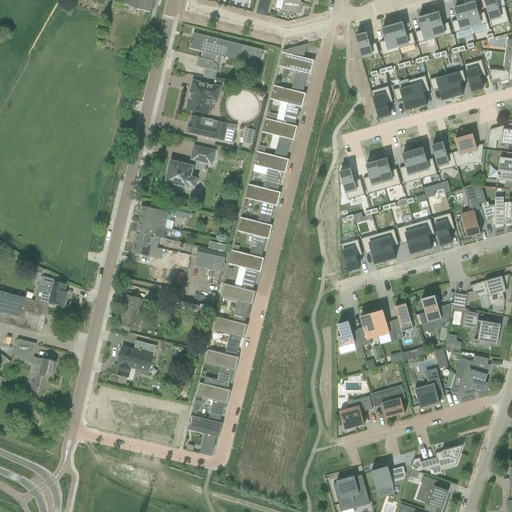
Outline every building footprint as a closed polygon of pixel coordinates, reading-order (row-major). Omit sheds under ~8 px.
[(123,0),(123,3),(135,8),(135,9),(152,13),(154,0),(123,0)] [(205,0),(196,0),(196,4),(237,13),(239,7),(205,0)] [(259,0),(256,14),(266,16),(269,0),(259,0)] [(300,15),(303,4),(288,0),(284,0),(282,10),(300,15)] [(495,0),(484,0),(492,28),(509,23),(505,7),(498,9),(495,0)] [(475,3),(464,6),(471,29),(488,24),(484,13),(478,15),(475,3)] [(64,6),(62,11),(70,16),(73,11),(64,6)] [(457,20),(451,22),(454,33),(471,29),(464,6),(454,9),(457,20)] [(439,13),(428,16),(435,39),(451,34),(448,23),(442,25),(439,13)] [(421,31),(415,33),(418,44),(435,39),(428,16),(418,19),(421,31)] [(402,23),(392,26),(399,52),(400,51),(399,49),(415,45),(412,33),(406,35),(402,23)] [(385,41),(379,43),(383,56),(399,52),(392,26),(382,29),(385,41)] [(214,55),(250,64),(252,57),(261,59),(263,50),(193,33),(191,42),(190,42),(189,45),(190,45),(189,49),(202,52),(201,58),(198,58),(195,67),(217,72),(218,67),(212,61),(214,55)] [(366,33),(355,37),(362,60),(379,55),(376,44),(370,45),(366,33)] [(314,62),(314,61),(303,59),(307,45),(282,51),(278,67),(301,73),(298,85),(304,87),(307,74),(310,75),(314,62)] [(481,60),(464,65),(472,93),(483,90),(480,78),(486,76),(481,60)] [(509,72),(488,70),(492,81),(500,79),(501,82),(508,80),(508,83),(511,81),(511,62),(510,62),(509,72)] [(463,71),(446,75),(453,98),(463,96),(460,84),(466,82),(463,71)] [(446,75),(429,80),(433,91),(439,89),(442,101),(453,98),(446,75)] [(425,76),(408,81),(416,109),(427,106),(423,94),(430,92),(425,76)] [(409,86),(393,90),(396,101),(403,100),(406,112),(416,109),(408,81),(409,86)] [(207,115),(211,100),(216,102),(220,88),(193,82),(186,110),(207,115)] [(302,108),(305,95),(306,94),(274,86),(270,100),(288,104),(284,117),(296,120),(299,107),(302,108)] [(388,87),(371,92),(379,119),(390,116),(386,104),(393,103),(388,87)] [(227,124),(192,116),(190,123),(187,133),(224,141),(227,124)] [(294,141),(297,128),(297,127),(265,119),(262,133),(279,137),(276,150),(287,153),(291,140),(294,141)] [(502,142),(501,144),(511,145),(511,123),(498,128),(497,133),(491,132),(491,130),(490,130),(488,148),(496,149),(497,141),(502,142)] [(248,128),(244,142),(253,145),(257,131),(248,128)] [(472,135),(455,140),(458,152),(453,153),(457,168),(472,163),(481,164),(483,144),(476,147),(472,135)] [(443,143),(432,146),(439,172),(456,167),(453,153),(446,155),(443,143)] [(194,147),(191,160),(211,165),(215,152),(194,147)] [(423,149),(412,152),(420,180),(437,175),(433,159),(426,161),(423,149)] [(285,174),(289,160),(257,152),(253,166),(268,169),(265,182),(279,186),(282,173),(285,174)] [(406,167),(399,169),(404,184),(420,180),(412,152),(402,155),(406,167)] [(511,153),(507,153),(506,159),(503,158),(503,159),(500,158),(498,172),(502,172),(501,179),(500,181),(511,182),(511,153)] [(387,159),(376,162),(384,190),(401,185),(396,169),(390,171),(387,159)] [(171,162),(166,182),(188,188),(188,187),(191,177),(193,167),(171,162)] [(369,177),(363,179),(368,195),(384,190),(376,162),(366,165),(369,177)] [(351,169),(340,173),(348,200),(365,195),(360,180),(354,181),(351,169)] [(447,182),(441,184),(444,194),(450,192),(447,182)] [(249,185),(245,199),(268,204),(264,217),(271,219),(274,206),(277,207),(280,194),(281,193),(249,185)] [(435,186),(423,189),(426,199),(435,196),(434,192),(436,192),(435,186)] [(473,186),(464,189),(471,212),(474,211),(480,209),(479,208),(476,196),(473,186)] [(476,196),(477,196),(482,195),(479,187),(473,186),(476,196)] [(425,195),(416,198),(418,204),(426,201),(425,195)] [(489,206),(488,202),(481,204),(486,221),(492,219),(493,227),(495,227),(495,229),(504,227),(504,225),(505,225),(505,228),(508,227),(511,225),(511,198),(509,198),(508,202),(489,206)] [(172,206),(170,214),(189,219),(190,211),(172,206)] [(168,214),(167,213),(159,211),(142,208),(139,223),(165,229),(168,214)] [(461,215),(467,239),(481,235),(474,211),(471,212),(461,215)] [(450,214),(433,219),(441,246),(452,243),(448,231),(455,229),(450,214)] [(263,252),(266,239),(269,240),(272,226),(240,218),(237,232),(254,236),(251,249),(263,252)] [(430,219),(413,224),(421,252),(432,249),(428,237),(435,235),(430,219)] [(139,223),(137,233),(159,238),(162,239),(165,229),(139,223)] [(413,224),(397,229),(401,245),(408,243),(411,255),(421,252),(413,224)] [(394,230),(377,234),(385,262),(396,259),(392,247),(398,245),(394,230)] [(156,248),(159,238),(137,233),(134,243),(156,248)] [(377,234),(361,239),(365,255),(371,253),(375,265),(385,262),(377,234)] [(358,240),(341,245),(349,273),(359,269),(356,257),(362,256),(358,240)] [(134,243),(131,259),(140,261),(136,278),(155,282),(162,250),(156,248),(134,243)] [(198,248),(196,257),(214,262),(224,264),(226,255),(198,248)] [(260,273),(264,260),(264,259),(232,251),(229,265),(246,269),(243,282),(254,285),(257,272),(260,273)] [(214,262),(212,271),(221,274),(223,265),(224,264),(214,262)] [(41,276),(42,272),(34,267),(32,274),(41,276)] [(492,307),(504,309),(505,301),(503,293),(506,292),(506,290),(507,290),(509,275),(496,279),(496,278),(477,283),(477,284),(469,286),(469,287),(471,286),(474,296),(473,296),(474,296),(477,295),(477,297),(477,298),(488,295),(491,305),(492,305),(492,307)] [(40,277),(38,286),(44,288),(40,302),(47,304),(49,304),(48,306),(53,308),(53,305),(61,307),(62,305),(64,306),(65,301),(63,301),(65,293),(62,292),(64,285),(53,282),(53,280),(40,277)] [(224,284),(220,298),(221,298),(243,303),(239,316),(246,318),(249,305),(252,306),(256,293),(256,292),(224,284)] [(0,322),(8,325),(18,327),(25,325),(26,329),(30,330),(40,333),(47,304),(40,302),(34,300),(34,301),(23,299),(24,298),(0,291),(0,322)] [(465,310),(467,296),(455,294),(453,308),(465,310)] [(213,306),(207,305),(200,303),(201,302),(174,296),(172,307),(180,308),(179,314),(210,320),(213,309),(213,306)] [(422,325),(441,319),(442,325),(448,323),(451,304),(438,308),(435,296),(422,300),(425,313),(419,315),(422,325)] [(136,329),(141,305),(151,307),(152,302),(127,297),(120,326),(136,329)] [(406,304),(395,307),(398,320),(392,321),(398,340),(404,338),(402,332),(413,329),(406,304)] [(371,313),(378,337),(389,334),(391,342),(398,340),(392,321),(386,323),(383,311),(372,314),(371,313)] [(455,311),(453,323),(460,324),(461,312),(455,311)] [(501,325),(493,323),(477,321),(478,314),(466,312),(464,327),(480,330),(478,341),(497,345),(501,325)] [(357,329),(357,331),(362,347),(371,345),(370,339),(378,337),(371,313),(371,314),(360,317),(363,328),(357,329)] [(215,317),(212,331),(213,331),(234,336),(231,349),(238,351),(241,338),(244,339),(247,326),(247,325),(216,317),(215,317)] [(349,322),(348,322),(347,321),(339,324),(339,325),(338,325),(340,332),(338,333),(339,337),(338,338),(340,347),(354,343),(356,352),(363,350),(362,347),(357,331),(352,332),(349,322)] [(463,342),(457,341),(458,336),(450,334),(447,348),(461,350),(463,342)] [(17,340),(12,359),(40,366),(38,374),(36,374),(32,388),(35,389),(33,394),(39,395),(40,390),(42,391),(46,376),(51,378),(55,363),(42,360),(42,359),(41,360),(32,358),(33,357),(36,344),(25,342),(17,340)] [(117,375),(128,378),(131,368),(148,373),(152,356),(154,357),(157,346),(136,341),(133,351),(122,348),(117,365),(120,365),(117,375)] [(424,348),(417,350),(419,356),(425,354),(424,348)] [(207,350),(204,364),(226,369),(223,382),(229,384),(233,371),(236,372),(239,359),(239,358),(208,350),(207,350)] [(445,359),(443,351),(435,354),(437,361),(445,359)] [(467,361),(462,376),(485,383),(490,366),(488,365),(489,359),(474,356),(472,362),(467,361)] [(447,367),(445,359),(437,361),(440,369),(447,367)] [(442,388),(437,372),(426,375),(429,385),(415,389),(420,409),(440,404),(436,390),(442,388)] [(462,376),(456,396),(459,398),(483,391),(485,392),(487,384),(485,383),(462,376)] [(199,383),(195,396),(213,401),(210,414),(221,417),(224,404),(227,405),(231,391),(199,383)] [(405,413),(401,400),(404,399),(404,400),(405,399),(402,386),(400,387),(402,391),(373,399),(372,395),(371,395),(374,408),(379,406),(382,405),(386,419),(405,413)] [(369,397),(355,400),(348,400),(347,410),(340,412),(345,431),(364,425),(361,413),(373,409),(369,397)] [(190,416),(187,429),(187,430),(188,430),(209,435),(206,448),(213,450),(216,437),(219,437),(222,424),(191,416),(190,416)] [(414,460),(410,469),(418,472),(440,466),(441,469),(456,465),(457,460),(458,460),(463,445),(441,451),(441,452),(435,454),(436,458),(421,462),(420,458),(414,460)] [(388,467),(371,472),(376,490),(393,485),(393,483),(404,480),(405,475),(403,467),(389,471),(388,467)] [(337,483),(333,484),(340,511),(341,511),(370,504),(365,486),(357,488),(354,476),(336,481),(337,483)] [(423,476),(421,482),(426,484),(424,491),(428,493),(424,504),(426,504),(424,510),(430,511),(435,511),(437,508),(441,510),(446,495),(448,491),(441,488),(435,486),(437,481),(423,476)]
